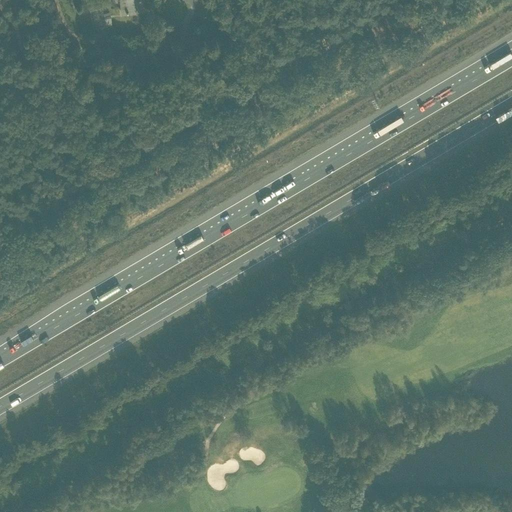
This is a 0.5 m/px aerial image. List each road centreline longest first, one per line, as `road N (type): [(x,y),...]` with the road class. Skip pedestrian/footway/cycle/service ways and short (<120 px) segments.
road 1 (motorway): [(0,408),(511,103)]
road 2 (motorway): [(509,60),(0,362)]
road 3 (track): [(0,229),(387,0)]
